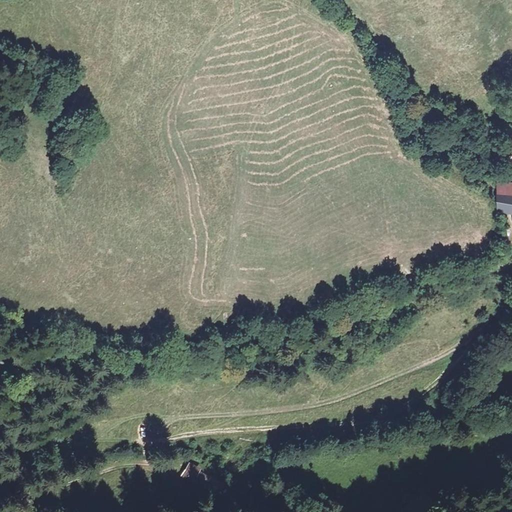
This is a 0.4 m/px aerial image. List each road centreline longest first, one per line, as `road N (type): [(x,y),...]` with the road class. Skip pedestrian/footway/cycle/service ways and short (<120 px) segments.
road 1 (track): [(511,271),(455,273),(334,334),(283,349),(58,376),(0,368)]
road 2 (track): [(140,440),(375,417),(417,396),(480,343)]
